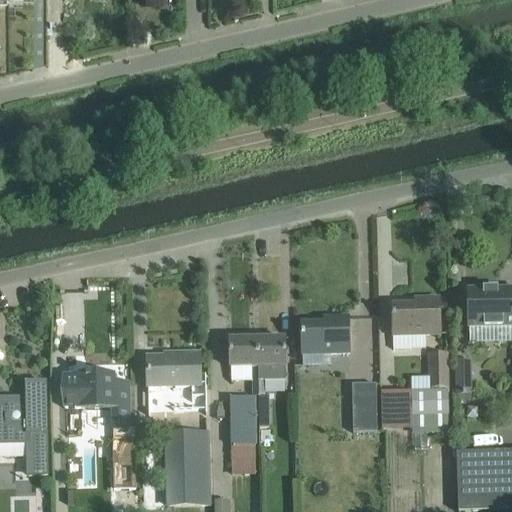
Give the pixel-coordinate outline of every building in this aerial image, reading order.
[(511,289),(468,290),(468,328),(511,327),(511,289)] [(393,306),(393,326),(393,338),(440,337),(439,299),(424,300),(424,306),(393,306)] [(302,325),(302,345),(302,355),(349,354),(349,318),(333,318),(333,324),(302,325)] [(257,340),(230,341),(230,361),(230,368),(253,368),(253,382),(254,397),(259,397),(259,429),(269,429),(269,397),(263,397),(263,382),(286,382),(286,367),(286,360),(285,340),(257,340)] [(148,358),(148,378),(148,390),(176,389),(176,413),(207,412),(206,384),(200,385),(200,354),(173,354),(173,358),(148,358)] [(448,387),(447,354),(429,354),(430,388),(448,387)] [(469,361),(455,361),(455,401),(470,401),(469,361)] [(135,428),(129,428),(129,384),(114,384),(114,376),(89,376),(89,374),(86,374),(86,378),(80,378),(80,376),(73,376),(73,377),(64,378),(64,409),(113,408),(113,441),(113,491),(115,491),(136,491),(135,430),(135,428)] [(27,399),(0,399),(0,446),(28,446),(28,455),(26,455),(27,476),(47,476),(47,455),(46,417),(46,404),(46,384),(26,384),(27,399)] [(411,417),(448,417),(447,392),(411,393),(411,417)] [(231,445),(255,445),(255,398),(228,398),(228,445),(231,445)] [(376,409),(352,409),(352,433),(376,433),(376,409)] [(209,508),(206,427),(156,429),(158,510),(209,508)] [(458,511),(484,511),(511,511),(511,452),(457,454),(458,511)] [(115,491),(115,511),(140,511),(140,491),(136,491),(115,491)] [(229,511),(229,496),(217,497),(217,511),(229,511)]
